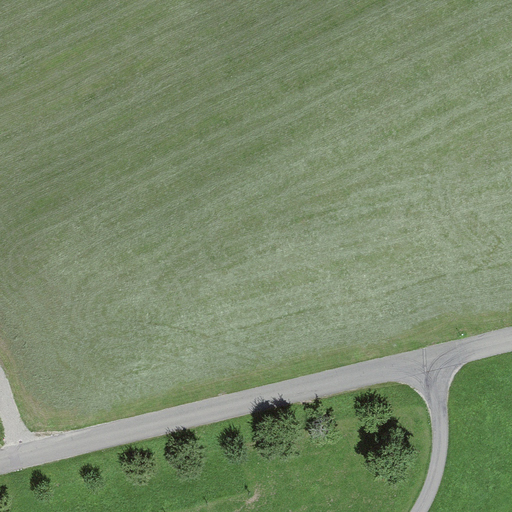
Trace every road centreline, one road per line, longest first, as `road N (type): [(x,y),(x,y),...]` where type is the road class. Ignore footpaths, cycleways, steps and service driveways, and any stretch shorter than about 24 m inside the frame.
road 1 (unclassified): [(0,464),(511,342)]
road 2 (track): [(429,363),(437,476),(418,511)]
